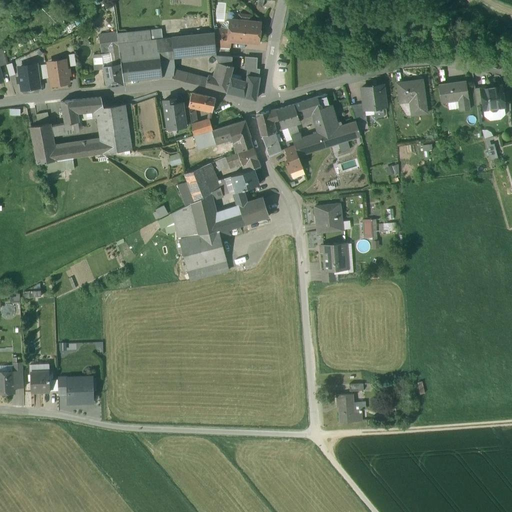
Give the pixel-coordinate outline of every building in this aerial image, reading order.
[(239,22),(230,21),(229,33),(229,40),(229,41),(231,41),(258,44),(260,24),(250,23),(239,22)] [(173,40),(163,41),(162,30),(117,35),(122,62),(160,58),(174,56),(173,40)] [(229,33),(214,31),(215,34),(215,39),(229,40),(229,33)] [(115,33),(99,35),(101,54),(110,53),(119,52),(115,33)] [(215,34),(173,38),(173,40),(174,56),(216,52),(216,49),(215,39),(215,34)] [(229,40),(215,39),(216,49),(217,49),(230,50),(231,41),(229,41),(229,40)] [(230,50),(217,49),(218,56),(229,57),(230,50)] [(119,52),(110,53),(111,63),(106,64),(106,67),(120,65),(121,65),(120,62),(119,52)] [(101,55),(93,56),(95,70),(104,69),(104,67),(106,67),(106,64),(111,63),(110,53),(101,54),(101,55)] [(174,56),(160,58),(162,78),(172,76),(173,71),(174,56)] [(219,65),(221,65),(216,80),(216,83),(214,90),(215,90),(227,94),(230,79),(231,79),(233,69),(234,67),(232,67),(232,58),(229,57),(218,56),(216,56),(219,65)] [(122,62),(120,62),(121,65),(123,83),(162,78),(160,58),(122,62)] [(258,59),(232,58),(232,67),(234,67),(233,69),(249,70),(258,70),(258,59)] [(66,62),(48,65),(51,85),(68,82),(66,62)] [(12,64),(6,66),(9,77),(15,75),(12,64)] [(106,67),(104,67),(104,69),(106,88),(123,86),(122,83),(120,65),(106,67)] [(36,67),(18,69),(21,89),(39,87),(36,67)] [(258,70),(249,70),(248,77),(258,78),(259,70),(258,70)] [(216,80),(208,78),(208,81),(173,71),(172,76),(172,77),(173,79),(174,80),(214,90),(216,83),(216,80)] [(258,78),(248,77),(247,83),(247,85),(257,86),(258,78)] [(231,79),(230,79),(227,94),(245,98),(247,85),(247,83),(231,79)] [(424,88),(417,89),(416,81),(397,84),(400,103),(410,102),(412,116),(427,114),(424,88)] [(466,83),(438,86),(440,103),(454,101),(454,98),(458,97),(460,112),(469,110),(468,99),(466,83)] [(257,86),(247,85),(245,98),(255,101),(257,87),(257,86)] [(386,107),(383,86),(361,88),(364,104),(364,106),(365,106),(365,110),(386,107)] [(501,86),(480,89),(483,107),(483,111),(488,110),(492,113),(496,112),(499,109),(504,108),(501,86)] [(480,89),(474,90),(477,108),(483,107),(480,89)] [(216,100),(192,94),(188,107),(197,109),(213,112),(216,100)] [(325,95),(317,98),(321,109),(326,107),(326,108),(329,107),(329,106),(325,95)] [(101,98),(83,100),(85,111),(93,111),(95,118),(99,117),(105,116),(104,113),(103,109),(101,98)] [(321,109),(317,98),(294,105),(298,117),(312,112),(319,134),(333,130),(326,108),(326,107),(321,109)] [(83,100),(75,101),(77,110),(75,110),(76,112),(85,111),(83,100)] [(174,100),(164,102),(168,130),(185,127),(182,104),(175,105),(174,100)] [(75,101),(60,103),(64,125),(65,126),(78,124),(76,112),(75,110),(77,110),(75,101)] [(364,104),(351,106),(356,122),(356,123),(367,122),(365,110),(365,106),(364,106),(364,104)] [(125,105),(108,108),(109,112),(104,113),(105,116),(99,117),(102,142),(97,143),(99,155),(132,150),(125,105)] [(294,105),(276,111),(279,120),(282,129),(301,123),(298,117),(294,105)] [(356,122),(342,126),(340,122),(336,123),(330,106),(329,106),(329,107),(326,108),(333,130),(337,143),(360,135),(356,123),(356,122)] [(197,109),(188,107),(191,126),(199,123),(197,109)] [(276,111),(269,112),(272,122),(279,120),(276,111)] [(269,112),(256,116),(261,137),(274,134),(272,122),(269,112)] [(48,114),(36,116),(38,126),(49,124),(50,124),(48,114)] [(199,123),(191,126),(193,134),(212,129),(209,120),(199,123)] [(245,121),(229,126),(232,138),(237,153),(253,147),(250,137),(245,121)] [(38,126),(30,128),(37,164),(56,162),(54,150),(49,124),(38,126)] [(78,124),(65,126),(64,125),(59,126),(61,134),(79,131),(78,124)] [(229,126),(212,131),(216,143),(232,138),(229,126)] [(319,134),(305,139),(309,152),(337,143),(333,130),(319,134)] [(216,143),(212,131),(194,137),(198,150),(216,145),(216,143)] [(274,134),(261,137),(267,150),(277,146),(274,134)] [(300,134),(291,137),(293,143),(302,140),(300,134)] [(492,136),(484,137),(487,160),(496,159),(492,136)] [(302,140),(293,143),(298,155),(309,152),(305,139),(302,140)] [(97,143),(62,149),(64,161),(99,155),(97,143)] [(277,146),(267,150),(269,157),(280,153),(277,146)] [(253,147),(238,153),(242,163),(243,165),(247,164),(249,171),(253,170),(260,167),(253,147)] [(294,147),(285,150),(290,161),(285,163),(289,172),(290,172),(302,167),(294,147)] [(62,149),(54,150),(56,162),(64,161),(62,149)] [(238,153),(226,158),(230,168),(242,163),(238,153)] [(182,164),(179,154),(168,157),(171,167),(182,164)] [(226,158),(215,163),(219,172),(230,168),(226,158)] [(217,181),(210,164),(185,173),(188,181),(195,201),(211,193),(220,188),(218,181),(217,181)] [(385,166),(387,174),(397,172),(396,164),(385,166)] [(293,178),(305,174),(302,167),(290,172),(293,178)] [(249,171),(231,177),(236,193),(243,190),(258,185),(253,170),(249,171)] [(228,193),(224,179),(218,181),(220,188),(221,188),(223,195),(228,193)] [(195,201),(188,181),(178,185),(186,206),(190,204),(195,201)] [(220,188),(211,193),(212,200),(223,197),(222,195),(223,195),(221,188),(220,188)] [(263,198),(247,203),(243,190),(236,193),(238,200),(237,200),(241,213),(241,214),(244,224),(269,217),(263,198)] [(212,200),(211,193),(195,201),(190,204),(197,235),(219,230),(217,221),(212,200)] [(186,206),(172,214),(179,240),(197,235),(190,204),(186,206)] [(340,204),(314,207),(317,233),(343,230),(340,204)] [(157,218),(166,214),(163,205),(154,208),(157,218)] [(241,213),(217,221),(219,230),(220,232),(228,229),(244,224),(241,214),(241,213)] [(371,219),(363,220),(364,238),(372,237),(372,234),(376,234),(376,231),(372,231),(371,219)] [(228,229),(220,232),(221,239),(230,236),(228,229)] [(197,235),(179,240),(189,281),(229,271),(221,239),(220,232),(219,230),(197,235)] [(346,244),(323,246),(325,270),(325,271),(334,270),(333,265),(347,264),(346,244)] [(311,262),(311,270),(319,271),(319,262),(311,262)] [(347,264),(333,265),(334,270),(334,277),(338,277),(337,273),(348,273),(347,264)] [(334,270),(325,271),(325,270),(322,270),(323,282),(335,281),(334,277),(334,270)] [(40,284),(24,292),(24,298),(41,297),(40,284)] [(57,343),(58,351),(66,350),(64,342),(57,343)] [(23,363),(12,364),(13,372),(14,372),(14,388),(24,387),(23,363)] [(49,371),(30,372),(31,392),(50,391),(49,371)] [(7,372),(0,372),(0,393),(15,393),(14,388),(14,372),(13,372),(13,375),(7,375),(7,372)] [(68,377),(58,377),(58,395),(68,395),(67,385),(68,385),(68,377)] [(68,385),(67,385),(68,395),(68,403),(93,402),(92,377),(82,378),(83,385),(68,385)] [(352,394),(336,395),(337,404),(339,404),(340,423),(356,422),(355,413),(353,413),(353,412),(352,394)] [(405,408),(395,409),(396,419),(406,418),(405,408)] [(361,412),(353,412),(353,413),(355,413),(356,422),(362,421),(361,412)]
